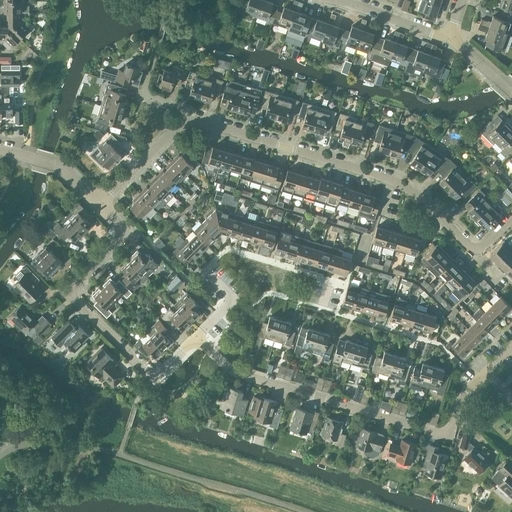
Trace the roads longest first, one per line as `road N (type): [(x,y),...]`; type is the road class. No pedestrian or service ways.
road 1 (residential): [(487,372),(436,435),(240,374),(195,339)]
road 2 (residential): [(474,249),(389,180),(189,119)]
road 3 (residential): [(195,339),(163,372),(145,372),(70,294),(119,241),(118,224),(99,205)]
road 4 (residential): [(195,339),(229,301),(203,272),(228,249),(329,279),(321,309)]
road 5 (residential): [(99,205),(189,119)]
